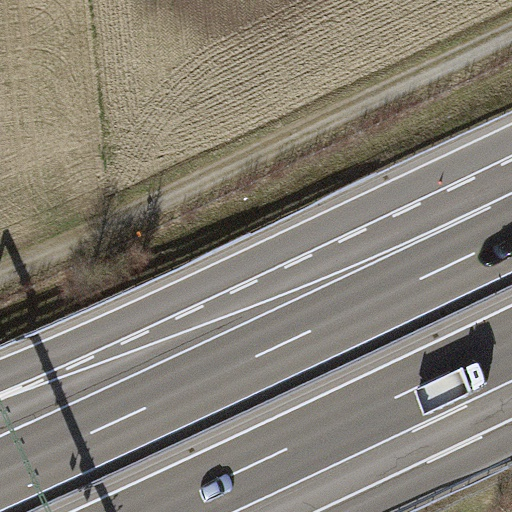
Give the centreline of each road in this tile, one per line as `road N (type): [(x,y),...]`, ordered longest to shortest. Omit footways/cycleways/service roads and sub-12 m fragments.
road 1 (motorway): [(511,236),(0,476)]
road 2 (track): [(511,32),(108,227),(0,267)]
road 3 (motorway): [(511,186),(0,379)]
road 4 (motorway): [(149,511),(511,344)]
road 5 (motorway): [(290,511),(511,363)]
